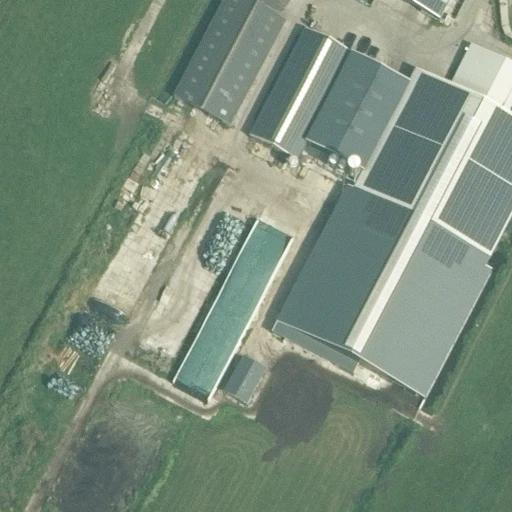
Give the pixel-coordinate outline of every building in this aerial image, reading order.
[(241,0),(242,0),(241,0),(225,0),(173,100),(230,129),(285,23),(279,20),(289,0),(241,0)] [(393,0),(439,23),(447,28),(461,0),(393,0)] [(249,140),(296,164),(352,57),(305,33),(249,140)] [(511,71),(470,49),(448,92),(419,77),(359,192),(487,259),(511,209),(511,71)] [(306,146),(366,178),(413,88),(352,57),(306,146)]
